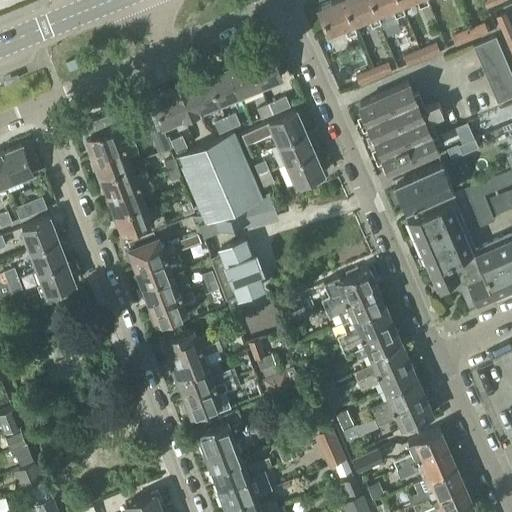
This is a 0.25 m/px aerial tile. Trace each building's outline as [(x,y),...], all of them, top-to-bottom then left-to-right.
[(356,31),(353,23),(352,23),(342,0),(335,0),(318,7),(328,33),(343,27),(347,35),(356,31)] [(380,21),(377,13),(376,13),(370,0),(342,0),(352,23),(353,23),(367,17),(371,25),(380,21)] [(399,0),(370,0),(376,13),(377,13),(380,21),(382,26),(397,21),(395,16),(404,12),(401,3),(401,4),(399,0)] [(503,30),(511,27),(505,12),(497,16),(503,30)] [(471,38),(488,31),(484,21),(467,28),(471,38)] [(509,45),(511,43),(511,27),(503,30),(509,45)] [(455,45),(471,38),(467,28),(451,35),(455,45)] [(495,36),(473,46),(477,55),(478,57),(500,47),(500,45),(495,36)] [(423,58),(440,51),(436,41),(419,48),(423,58)] [(500,47),(478,57),(481,65),(483,68),(505,59),(504,55),(500,47)] [(406,65),(423,58),(419,48),(402,55),(406,65)] [(250,57),(262,85),(282,77),(270,49),(250,57)] [(242,93),(262,85),(250,57),(230,65),(242,93)] [(505,59),(483,68),(485,74),(487,80),(510,70),(508,64),(505,59)] [(375,78),(391,71),(387,62),(371,69),(375,78)] [(222,101),(242,93),(230,65),(210,73),(222,101)] [(359,84),(375,78),(371,69),(356,75),(359,84)] [(510,70),(487,80),(489,84),(492,91),(504,86),(509,84),(511,82),(511,74),(510,70)] [(202,109),(222,101),(210,73),(170,89),(176,103),(196,95),(202,109)] [(418,92),(413,95),(408,83),(360,104),(388,171),(437,150),(432,139),(437,137),(430,121),(444,116),(438,103),(425,109),(418,92)] [(506,92),(504,86),(492,91),(495,97),(506,92)] [(162,126),(197,111),(202,109),(196,95),(176,103),(170,89),(150,98),(152,101),(161,126),(162,126)] [(497,102),(508,98),(506,92),(495,97),(497,102)] [(267,103),(272,113),(289,106),(285,95),(267,103)] [(152,101),(140,106),(152,135),(164,131),(162,126),(161,126),(152,101)] [(272,113),(267,103),(257,107),(261,118),(272,113)] [(268,121),(251,129),(256,139),(272,132),(277,143),(305,130),(296,109),(268,121)] [(218,133),(240,124),(235,112),(213,121),(218,133)] [(85,135),(82,137),(87,150),(90,148),(92,155),(134,139),(138,138),(132,122),(118,127),(117,125),(113,113),(87,123),(92,134),(85,136),(85,135)] [(245,144),(255,140),(256,139),(251,128),(240,133),(245,144)] [(262,194),(234,129),(175,155),(202,216),(204,221),(197,224),(201,232),(202,237),(219,231),(218,229),(245,221),(247,228),(279,219),(268,191),(262,194)] [(286,163),(314,151),(305,130),(277,143),(286,163)] [(164,131),(152,135),(154,142),(166,137),(164,131)] [(187,146),(182,134),(170,139),(175,152),(187,146)] [(462,154),(478,146),(474,137),(458,145),(462,154)] [(95,162),(92,163),(97,176),(131,162),(127,152),(137,148),(134,139),(92,155),(95,162)] [(21,143),(0,151),(0,154),(10,180),(5,182),(9,192),(23,186),(19,176),(32,171),(31,169),(41,166),(31,141),(21,145),(21,143)] [(295,184),(323,172),(314,151),(286,163),(295,184)] [(0,184),(10,180),(0,154),(0,184)] [(173,157),(163,161),(167,171),(177,167),(174,157),(173,157)] [(258,175),(269,170),(265,159),(254,164),(258,175)] [(131,162),(97,176),(101,187),(104,186),(107,193),(149,177),(149,176),(145,168),(135,172),(131,162)] [(406,210),(453,189),(441,162),(409,176),(393,183),(406,210)] [(177,167),(167,171),(170,180),(181,176),(177,167)] [(263,186),(274,181),(269,170),(258,175),(263,186)] [(501,187),(510,184),(505,171),(496,175),(501,187)] [(492,190),(501,187),(496,175),(488,178),(492,190)] [(109,199),(106,201),(111,213),(146,200),(142,190),(152,186),(149,177),(107,193),(109,199)] [(484,194),(492,190),(488,178),(479,181),(482,189),(484,194)] [(467,195),(482,189),(479,181),(464,187),(467,195)] [(485,197),(484,194),(482,189),(467,195),(470,203),(485,197)] [(24,216),(25,216),(46,207),(41,196),(20,205),(15,207),(20,218),(24,216)] [(473,211),(488,205),(485,197),(470,203),(473,211)] [(511,230),(475,247),(453,198),(406,219),(436,287),(439,285),(443,293),(459,286),(467,303),(475,300),(477,302),(511,286),(511,230)] [(165,221),(158,205),(149,209),(146,200),(111,213),(115,225),(119,224),(121,231),(150,221),(152,226),(165,221)] [(190,201),(180,205),(183,214),(184,215),(194,211),(190,201)] [(476,218),(491,212),(488,205),(473,211),(476,218)] [(0,225),(0,226),(12,221),(7,209),(0,212),(0,225)] [(479,226),(494,220),(491,212),(476,218),(479,226)] [(58,237),(49,216),(21,227),(29,248),(58,237)] [(202,216),(191,216),(197,232),(197,233),(201,232),(197,224),(204,221),(202,216)] [(127,246),(124,248),(129,260),(132,258),(134,265),(176,250),(201,241),(197,233),(197,232),(174,241),(173,241),(173,240),(162,244),(159,234),(155,236),(153,230),(127,240),(129,245),(127,246)] [(209,257),(212,264),(225,299),(235,295),(236,298),(265,287),(260,272),(264,270),(256,249),(251,250),(246,235),(217,246),(219,252),(209,257)] [(37,270),(66,259),(58,237),(29,248),(37,270)] [(180,259),(177,250),(176,250),(134,265),(137,273),(134,274),(139,286),(173,273),(182,270),(178,260),(180,259)] [(64,285),(74,281),(66,259),(37,270),(42,283),(36,285),(43,303),(49,301),(67,294),(64,285)] [(3,270),(11,292),(22,288),(14,266),(3,270)] [(324,307),(376,284),(368,266),(337,279),(336,276),(323,282),(328,295),(321,298),(321,299),(324,307)] [(205,283),(215,279),(212,269),(201,273),(205,283)] [(191,288),(187,278),(185,279),(182,270),(173,273),(139,286),(143,298),(146,296),(149,304),(191,288)] [(208,291),(219,287),(215,279),(205,283),(208,291)] [(341,322),(384,303),(376,284),(324,307),(328,316),(329,317),(338,313),(341,322)] [(156,323),(188,311),(184,301),(194,296),(191,288),(149,304),(151,311),(149,312),(153,324),(156,323)] [(340,344),(392,321),(384,303),(341,322),(345,331),(337,334),(337,335),(336,336),(340,344)] [(367,354),(400,339),(392,321),(340,344),(344,353),(345,353),(354,350),(358,359),(368,354),(367,354)] [(223,337),(237,332),(234,323),(197,336),(193,326),(162,338),(159,339),(164,351),(166,350),(169,357),(222,336),(223,337)] [(217,360),(214,350),(222,347),(226,345),(223,337),(222,336),(169,357),(172,364),(169,366),(173,377),(217,360)] [(257,359),(265,355),(258,338),(247,342),(254,360),(257,358),(257,359)] [(356,380),(408,357),(400,339),(367,354),(368,354),(372,363),(353,371),(356,380)] [(264,377),(279,371),(271,352),(265,355),(257,359),(256,359),(260,371),(262,370),(264,377)] [(384,390),(416,376),(408,357),(356,380),(361,390),(380,381),(384,390)] [(183,395),(236,375),(233,366),(230,367),(229,366),(221,370),(217,360),(173,377),(178,389),(181,388),(183,395)] [(268,397),(292,386),(284,369),(279,371),(264,377),(261,378),(268,397)] [(186,402),(183,403),(188,415),(191,414),(194,413),(196,418),(196,419),(230,406),(229,405),(223,389),(226,388),(239,383),(236,375),(183,395),(186,402)] [(373,417),(424,394),(416,376),(384,390),(387,399),(368,407),(373,417)] [(326,394),(337,389),(333,379),(322,384),(326,394)] [(330,403),(341,398),(337,389),(326,394),(330,403)] [(376,426),(395,417),(400,427),(432,412),(424,394),(373,417),(376,426)] [(280,415),(289,411),(285,400),(276,403),(280,415)] [(9,428),(19,424),(12,406),(0,410),(0,414),(6,429),(9,428)] [(225,418),(195,430),(201,444),(202,444),(204,448),(249,431),(246,421),(242,422),(237,408),(224,413),(225,418)] [(343,430),(353,425),(346,409),(335,414),(343,430)] [(274,410),(258,416),(262,427),(278,421),(274,410)] [(6,429),(3,431),(10,448),(14,447),(17,446),(26,442),(19,424),(9,428),(6,429)] [(343,430),(347,439),(361,433),(357,424),(353,425),(343,430)] [(313,434),(327,466),(345,458),(331,426),(313,434)] [(396,468),(447,445),(439,427),(406,441),(410,451),(392,459),(396,468)] [(249,431),(204,448),(205,453),(204,453),(207,467),(208,468),(241,455),(238,448),(253,442),(249,431)] [(20,466),(34,461),(26,442),(17,446),(14,447),(20,466)] [(422,478),(455,464),(447,445),(396,468),(399,477),(419,469),(422,478)] [(360,470),(383,460),(377,447),(354,457),(360,470)] [(255,460),(244,464),(241,455),(208,468),(208,469),(215,482),(216,481),(218,485),(263,468),(260,459),(259,459),(255,460)] [(268,456),(260,459),(263,468),(264,469),(272,466),(268,456)] [(42,479),(37,467),(34,461),(20,466),(14,469),(22,488),(42,479)] [(417,492),(409,495),(413,504),(463,482),(455,464),(422,478),(413,482),(417,492)] [(263,468),(218,485),(220,490),(219,490),(219,492),(218,495),(222,505),(255,493),(271,487),(264,469),(263,468)] [(348,496),(359,491),(353,477),(342,481),(348,496)] [(366,486),(372,499),(384,494),(383,493),(378,481),(366,486)] [(463,482),(413,504),(416,511),(417,511),(418,511),(445,511),(471,501),(463,482)] [(126,511),(159,511),(162,511),(160,504),(163,503),(158,490),(123,503),(127,511),(126,511)] [(255,493),(222,505),(224,511),(261,511),(278,506),(274,496),(259,501),(255,493)] [(353,499),(342,503),(345,511),(367,511),(365,506),(361,495),(353,499)] [(56,511),(57,511),(52,497),(39,502),(42,511),(56,511)] [(475,511),(471,501),(445,511),(475,511)] [(389,511),(385,502),(375,507),(377,511),(389,511)]
